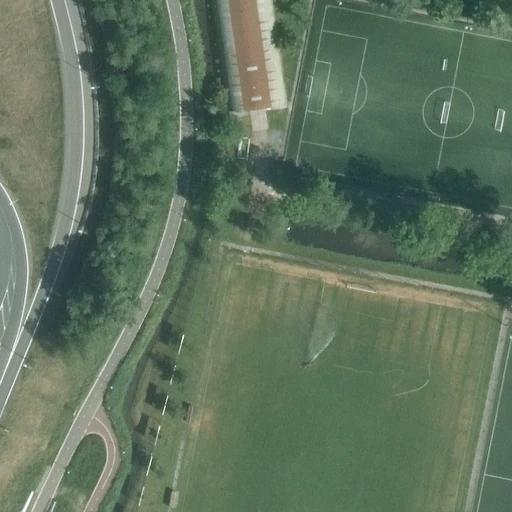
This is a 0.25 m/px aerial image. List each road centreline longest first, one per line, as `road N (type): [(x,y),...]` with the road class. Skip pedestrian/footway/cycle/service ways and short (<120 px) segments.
road 1 (primary): [(12,350),(39,303),(71,206),(77,101),(59,0)]
road 2 (primary): [(0,194),(21,249),(12,350)]
